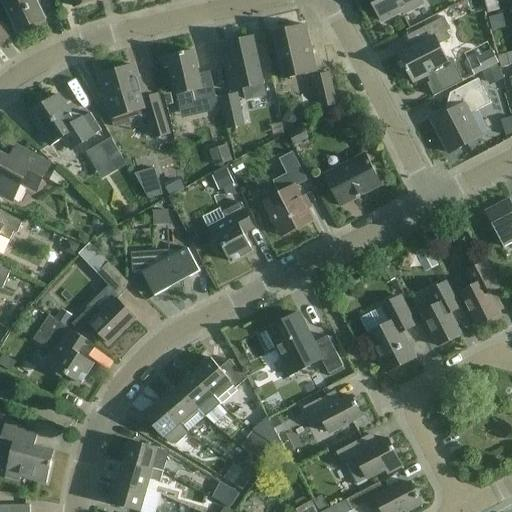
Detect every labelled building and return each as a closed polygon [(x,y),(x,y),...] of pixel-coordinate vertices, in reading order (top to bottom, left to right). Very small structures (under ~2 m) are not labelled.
[(2,0),(18,31),(44,19),(35,0),(2,0)] [(370,0),(381,21),(402,11),(403,14),(423,4),(420,0),(370,0)] [(478,0),(475,0),(469,2),(474,14),(483,10),(478,0)] [(448,60),(447,60),(439,45),(451,39),(447,31),(451,30),(444,17),(416,31),(422,43),(398,55),(407,72),(408,71),(414,82),(427,75),(430,82),(427,83),(434,96),(463,81),(453,61),(448,60)] [(273,32),(284,79),(317,71),(306,25),(273,32)] [(220,44),(231,91),(264,83),(254,37),(220,44)] [(217,96),(216,97),(210,71),(198,74),(193,50),(180,53),(181,55),(168,57),(176,95),(182,118),(212,112),(218,102),(217,96)] [(478,62),(469,66),(474,75),(498,63),(492,50),(476,58),(478,62)] [(501,68),(510,65),(507,54),(498,56),(501,68)] [(129,119),(147,113),(154,138),(169,133),(157,95),(144,99),(134,65),(99,75),(115,127),(130,122),(129,119)] [(496,65),(482,72),(490,87),(504,80),(496,65)] [(313,77),(320,108),(337,104),(329,73),(313,77)] [(458,107),(433,120),(450,153),(481,137),(469,115),(491,104),(478,79),(450,93),(458,107)] [(221,97),(228,129),(244,125),(237,94),(221,97)] [(58,95),(30,113),(50,145),(63,137),(72,150),(102,130),(90,113),(76,122),(58,95)] [(288,108),(281,121),(293,127),(299,115),(288,108)] [(304,127),(289,134),(295,145),(309,137),(304,127)] [(117,172),(128,166),(112,139),(101,145),(117,172)] [(227,145),(218,148),(223,164),(232,161),(227,145)] [(0,154),(0,192),(5,196),(13,200),(22,182),(36,190),(49,165),(23,151),(17,163),(0,154)] [(280,193),(264,201),(282,236),(312,220),(295,187),(307,181),(293,152),(279,159),(287,174),(273,181),(280,193)] [(364,192),(365,193),(382,184),(366,154),(324,176),(339,206),(354,198),(364,192)] [(154,168),(133,174),(147,199),(162,195),(154,168)] [(226,170),(212,177),(219,191),(233,184),(226,170)] [(511,203),(509,199),(485,212),(504,247),(511,243),(511,203)] [(225,220),(208,228),(216,243),(220,240),(231,262),(252,251),(241,229),(252,224),(241,203),(222,212),(225,220)] [(0,234),(10,239),(14,231),(17,233),(23,221),(0,210),(0,234)] [(168,211),(153,212),(154,227),(169,227),(168,211)] [(68,239),(63,251),(76,256),(81,244),(68,239)] [(91,245),(80,256),(114,290),(119,296),(120,296),(131,285),(91,245)] [(439,265),(428,246),(415,253),(425,272),(439,265)] [(181,252),(134,255),(136,277),(145,277),(155,296),(169,288),(183,288),(183,281),(200,271),(188,248),(181,252)] [(488,293),(499,288),(486,262),(466,272),(473,286),(461,292),(478,326),(499,315),(488,293)] [(0,287),(2,289),(11,271),(0,265),(0,287)] [(390,267),(381,271),(387,284),(396,279),(390,267)] [(438,346),(461,334),(450,313),(461,307),(448,281),(428,292),(435,305),(421,313),(438,346)] [(382,308),(360,319),(368,334),(388,372),(415,358),(401,332),(415,325),(401,297),(381,307),(382,308)] [(110,344),(135,319),(116,299),(102,313),(97,308),(89,308),(72,324),(91,337),(97,331),(110,344)] [(62,308),(55,318),(66,326),(73,315),(62,308)] [(299,313),(260,333),(269,352),(277,348),(290,375),(321,359),(329,374),(343,366),(328,336),(314,343),(312,338),(310,339),(307,333),(309,332),(299,313)] [(74,350),(80,340),(83,337),(66,326),(55,318),(49,314),(33,340),(53,353),(45,366),(62,377),(65,373),(81,384),(94,363),(74,350)] [(3,354),(0,358),(0,364),(11,371),(16,362),(3,354)] [(222,405),(238,391),(236,388),(247,379),(230,359),(220,368),(211,358),(194,372),(222,405)] [(194,372),(178,386),(197,409),(204,417),(221,404),(194,372)] [(197,409),(178,386),(161,400),(181,424),(188,432),(204,418),(197,409)] [(330,433),(362,416),(352,396),(332,406),(326,396),(303,408),(313,426),(323,421),(330,433)] [(180,425),(181,424),(161,400),(144,415),(164,438),(165,437),(171,443),(176,444),(185,436),(185,431),(180,425)] [(274,429),(282,424),(277,415),(269,420),(273,429),(274,429)] [(38,431),(5,423),(1,439),(14,442),(5,477),(20,481),(21,477),(47,484),(52,462),(51,462),(54,450),(35,446),(38,431)] [(274,429),(273,429),(265,439),(273,445),(278,448),(281,442),(274,429)] [(254,455),(262,461),(273,445),(265,439),(254,431),(243,447),(254,455)] [(402,466),(400,462),(388,439),(368,449),(363,438),(336,452),(342,463),(345,461),(349,468),(348,471),(355,485),(358,486),(367,481),(368,478),(386,469),(388,473),(402,466)] [(169,452),(130,440),(124,461),(153,469),(163,472),(163,473),(169,452)] [(256,469),(260,464),(262,461),(254,455),(248,464),(244,470),(253,475),(256,469)] [(153,469),(124,461),(123,461),(117,482),(161,494),(147,490),(150,479),(160,482),(163,472),(153,469)] [(240,476),(234,485),(242,490),(248,482),(240,476)] [(141,511),(155,511),(161,494),(117,482),(111,503),(141,511)] [(406,511),(422,504),(411,482),(397,490),(395,487),(385,493),(380,482),(346,500),(352,511),(367,503),(371,510),(380,506),(382,511),(400,511),(405,509),(406,511)] [(225,505),(230,508),(240,494),(231,488),(221,503),(225,505)] [(321,495),(313,500),(319,511),(327,506),(321,495)] [(305,496),(294,502),(298,508),(308,502),(305,496)] [(346,500),(322,511),(349,511),(352,511),(346,500)] [(317,511),(311,501),(308,502),(298,508),(295,509),(296,511),(317,511)]
